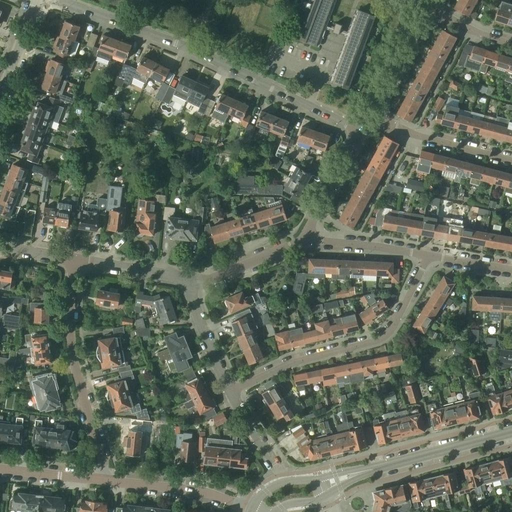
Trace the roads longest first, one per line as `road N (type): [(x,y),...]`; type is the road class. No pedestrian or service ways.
road 1 (residential): [(361,132),(192,51),(57,0)]
road 2 (residential): [(426,255),(384,336),(230,391)]
road 3 (residential): [(102,480),(72,355),(74,259)]
road 4 (residential): [(102,480),(204,492),(251,509)]
road 5 (residential): [(511,161),(368,120)]
road 6 (tertiary): [(376,468),(511,431)]
road 7 (residential): [(189,280),(207,281),(306,241)]
road 8 (residential): [(368,120),(427,12)]
road 9 (residential): [(306,241),(361,132)]
road 10 (residential): [(306,241),(426,255)]
